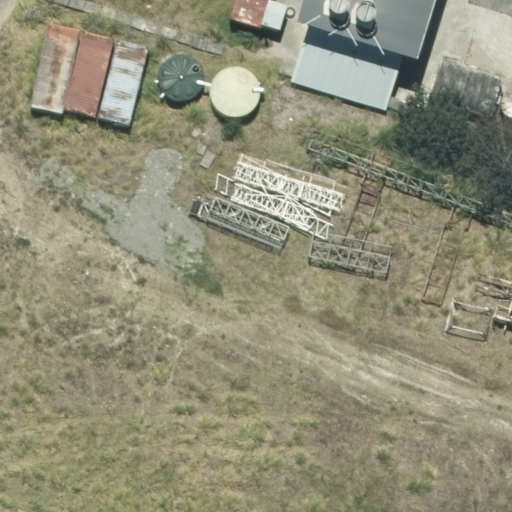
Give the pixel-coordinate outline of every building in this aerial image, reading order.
[(307,0),(302,18),(312,20),(409,51),(426,58),(444,0),(307,0)] [(409,51),(312,20),(293,77),(390,109),(409,51)] [(168,94),(174,99),(181,103),(189,103),(197,101),(204,96),(209,89),(211,81),(210,73),(206,66),(201,60),(193,56),(186,55),(179,57),(172,60),(167,66),(164,72),(163,79),(164,86),(168,94)] [(511,79),(445,55),(432,91),(498,114),(511,79)] [(219,104),(225,110),(233,113),(241,114),(249,111),(256,106),(260,100),(262,92),(261,84),(258,76),(252,70),(245,67),(237,66),(230,67),(224,71),(219,76),(215,83),(214,90),(215,97),(219,104)]
